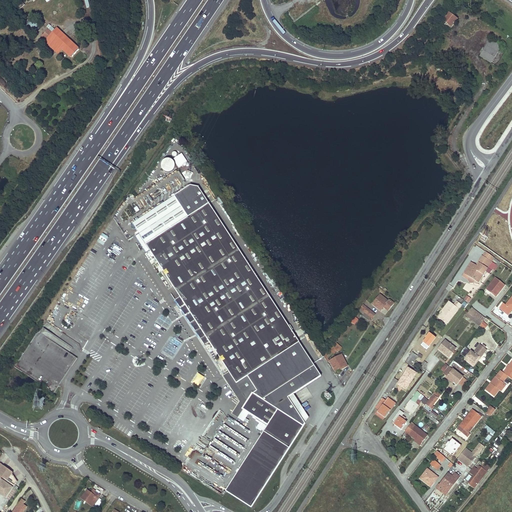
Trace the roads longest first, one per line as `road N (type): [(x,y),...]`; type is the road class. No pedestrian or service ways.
road 1 (motorway): [(92,182),(106,176),(175,82),(209,59),(245,51),(336,65),(366,60),(396,41),(428,0)]
road 2 (unclassified): [(265,511),(484,174)]
road 3 (motorway): [(92,182),(215,0)]
road 4 (motorway): [(411,0),(385,39),(340,57),(290,42),(261,0)]
road 5 (motorway): [(194,0),(90,150)]
road 6 (residential): [(511,336),(401,477)]
road 7 (motorway): [(150,0),(149,34),(90,150)]
road 8 (motorway): [(90,150),(0,284)]
road 9 (motorway): [(0,313),(92,182)]
road 10 (residential): [(476,168),(461,162),(453,137),(483,72),(455,38)]
road 11 (tertiary): [(81,440),(108,445),(163,479),(192,511)]
road 12 (tertiary): [(192,496),(175,477),(82,427)]
